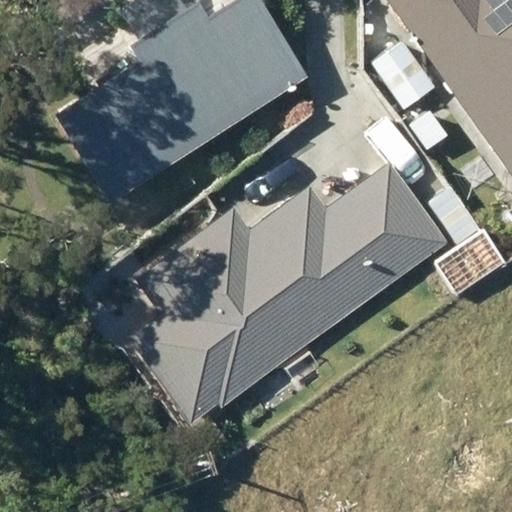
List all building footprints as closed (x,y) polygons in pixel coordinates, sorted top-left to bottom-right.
[(94,196),(293,71),(247,0),(208,0),(190,12),(182,0),(171,0),(111,38),(122,54),(38,107),(94,196)] [(511,0),(375,0),(511,186),(511,184),(511,0)] [(420,84),(390,37),(360,56),(391,103),(420,84)] [(428,136),(453,167),(475,149),(451,119),(439,128),(417,101),(394,120),(415,147),(428,136)] [(175,420),(438,238),(380,155),(314,201),(299,180),(237,223),(222,202),(119,273),(144,308),(112,330),(175,420)]
